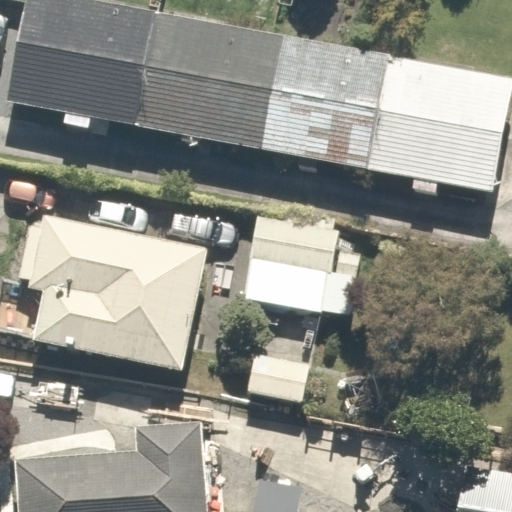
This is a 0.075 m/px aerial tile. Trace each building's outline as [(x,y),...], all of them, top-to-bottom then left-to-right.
[(511,107),(511,86),(52,0),(23,0),(3,106),(495,198),(511,107)] [(185,386),(213,257),(28,218),(14,285),(39,297),(27,353),(185,386)] [(336,234),(254,222),(241,306),(323,319),(336,234)] [(325,321),(247,316),(242,395),(320,400),(325,321)] [(205,511),(200,427),(134,431),(136,455),(13,463),(15,511),(205,511)] [(511,511),(511,469),(455,464),(450,511),(511,511)]
